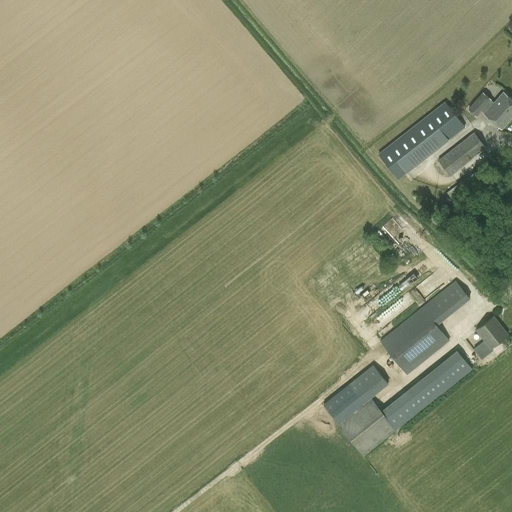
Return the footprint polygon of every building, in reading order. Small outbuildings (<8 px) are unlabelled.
[(476,116),(492,99),(483,91),(467,108),(476,116)] [(484,114),(501,129),(511,116),(511,100),(503,92),(484,114)] [(398,179),(465,127),(445,102),(378,154),(398,179)] [(474,132),(404,186),(414,199),(448,173),(450,175),(486,147),(474,132)] [(448,202),(486,175),(481,168),(446,192),(449,196),(446,198),(448,202)] [(411,274),(396,287),(400,292),(415,279),(411,274)] [(392,356),(389,360),(394,368),(399,365),(406,375),(449,341),(437,325),(470,299),(456,281),(380,341),(392,356)] [(492,318),(478,328),(482,333),(480,335),(491,348),(508,335),(502,327),(501,328),(492,318)] [(444,357),(445,360),(387,406),(388,407),(382,412),(371,398),(388,384),(373,365),(347,385),(362,404),(338,424),(363,456),(396,429),(401,425),(472,369),(458,351),(455,348),(444,357)]
